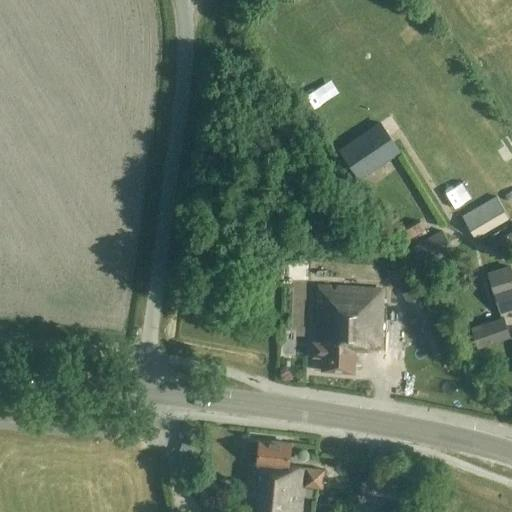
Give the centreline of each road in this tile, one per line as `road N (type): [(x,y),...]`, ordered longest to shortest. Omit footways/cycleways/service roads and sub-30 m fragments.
road 1 (unclassified): [(143,392),(181,90),(180,0)]
road 2 (tertiary): [(511,455),(409,429),(143,392)]
road 3 (tertiary): [(143,392),(0,375)]
